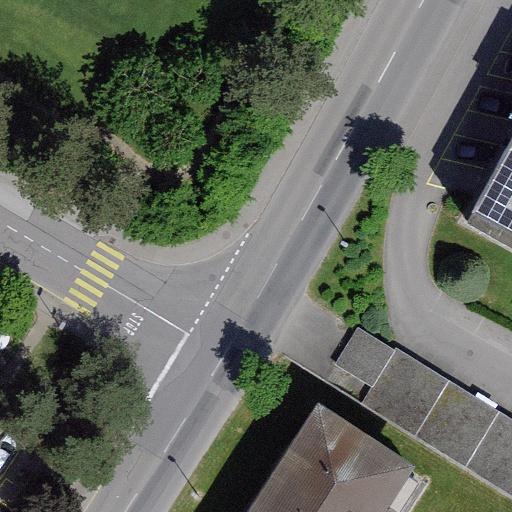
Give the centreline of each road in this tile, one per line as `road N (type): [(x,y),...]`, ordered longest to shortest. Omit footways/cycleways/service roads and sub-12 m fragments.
road 1 (residential): [(223,353),(418,0)]
road 2 (residential): [(223,353),(0,219)]
road 3 (residential): [(123,511),(223,353)]
